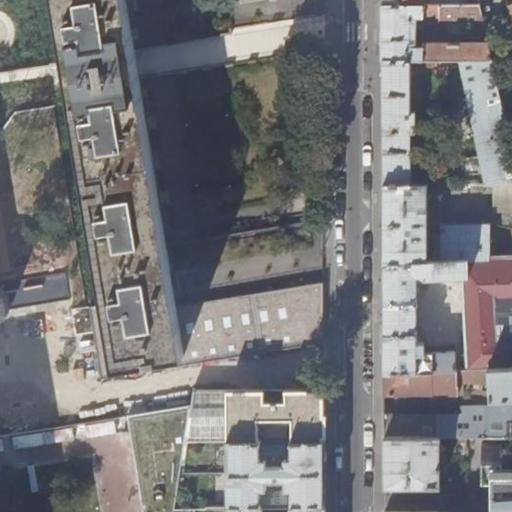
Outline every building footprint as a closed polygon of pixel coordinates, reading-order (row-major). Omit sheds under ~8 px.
[(129,13),(126,0),(54,0),(65,64),(135,52),(129,13)] [(511,0),(384,0),(384,4),(481,5),(482,4),(480,0),(507,0),(511,19),(511,0)] [(412,46),(412,18),(426,17),(426,22),(485,21),(481,5),(384,4),(384,30),(384,59),(493,59),(489,42),(426,42),(426,46),(412,46)] [(139,80),(136,65),(135,52),(65,64),(68,77),(70,91),(139,80)] [(414,110),(413,75),(445,74),(448,74),(449,73),(451,71),(452,68),(452,66),(463,66),(482,156),(465,160),(468,175),(486,172),(488,183),(511,182),(511,142),(493,59),(384,59),(384,117),(384,184),(437,184),(437,171),(415,171),(414,133),(419,133),(419,110),(414,110)] [(324,244),(324,242),(317,224),(167,246),(163,226),(155,175),(145,114),(139,80),(70,91),(105,303),(91,305),(102,377),(187,364),(324,344),(324,306),(324,286),(324,244)] [(511,228),(511,182),(488,183),(437,184),(384,184),(384,221),(385,263),(443,260),(443,225),(489,223),(492,257),(511,256),(511,230),(511,228)] [(511,256),(492,257),(443,260),(385,263),(385,279),(385,343),(385,373),(420,372),(455,370),(455,353),(426,353),(426,341),(418,340),(418,275),(422,275),(427,280),(464,278),(466,370),(511,367),(511,256)] [(102,377),(91,305),(59,310),(69,382),(102,377)] [(511,367),(466,370),(455,370),(420,372),(385,373),(385,394),(444,393),(460,394),(460,388),(455,388),(455,382),(487,381),(488,399),(511,398),(511,367)] [(325,416),(325,391),(195,393),(193,404),(188,442),(325,441),(325,416)] [(324,511),(325,506),(295,507),(294,511),(267,511),(267,507),(178,509),(188,442),(193,404),(128,414),(143,511),(324,511)] [(511,436),(511,405),(463,407),(463,415),(385,415),(385,438),(439,437),(451,437),(466,437),(511,436)] [(440,486),(439,437),(385,438),(385,460),(385,486),(422,486),(440,486)] [(466,450),(466,437),(451,437),(451,450),(466,450)] [(267,507),(295,507),(325,506),(325,472),(325,441),(188,442),(178,509),(267,507)] [(511,511),(511,442),(478,443),(479,479),(479,485),(484,485),(485,511),(478,511),(511,511)]
